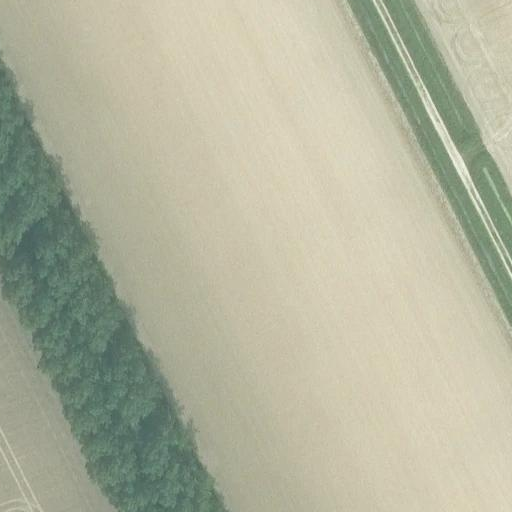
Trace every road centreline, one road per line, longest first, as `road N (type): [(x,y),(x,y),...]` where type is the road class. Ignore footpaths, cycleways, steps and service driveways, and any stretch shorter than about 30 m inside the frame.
road 1 (track): [(0,168),(172,511)]
road 2 (track): [(511,267),(375,0)]
